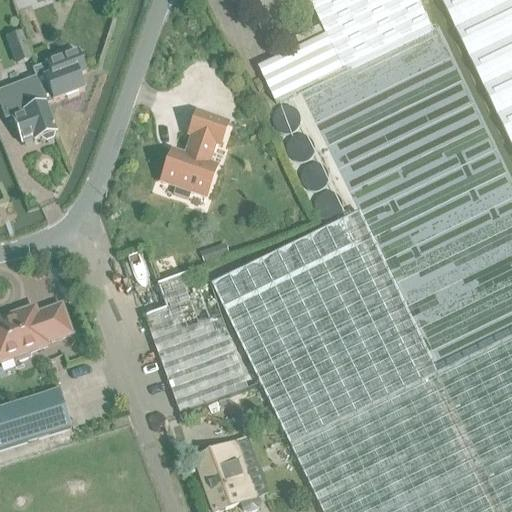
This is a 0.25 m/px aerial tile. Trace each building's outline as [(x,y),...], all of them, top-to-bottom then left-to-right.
[(242,0),(240,3),(252,11),(254,8),(267,17),(271,20),(285,0),(242,0)] [(343,73),(432,29),(417,0),(307,0),(321,27),(343,73)] [(511,0),(442,0),(489,95),(511,143),(511,0)] [(258,70),(276,105),(343,73),(321,27),(296,39),(301,50),(258,70)] [(15,64),(32,60),(24,32),(8,36),(15,64)] [(36,81),(35,82),(44,106),(45,106),(51,103),(53,104),(84,92),(79,79),(86,76),(78,54),(32,72),(36,81)] [(56,134),(45,106),(44,106),(35,82),(26,85),(21,87),(21,86),(0,93),(0,112),(7,110),(10,118),(20,146),(30,142),(31,144),(40,140),(45,142),(51,140),(52,135),(56,134)] [(171,153),(161,185),(176,190),(173,197),(188,202),(190,195),(205,200),(216,169),(208,166),(214,147),(219,149),(227,126),(196,115),(188,138),(192,139),(185,158),(171,153)] [(320,231),(205,273),(248,361),(256,378),(291,449),(321,511),(511,511),(511,339),(433,377),(359,217),(320,231)] [(206,268),(231,259),(226,247),(202,255),(206,268)] [(167,311),(143,320),(180,416),(249,390),(259,387),(256,378),(248,361),(230,344),(202,271),(158,287),(167,311)] [(37,307),(0,320),(0,367),(50,350),(49,347),(73,339),(62,306),(39,313),(37,307)] [(59,394),(0,412),(0,455),(71,433),(59,394)] [(195,463),(200,476),(213,511),(222,511),(255,500),(240,461),(235,449),(195,463)]
